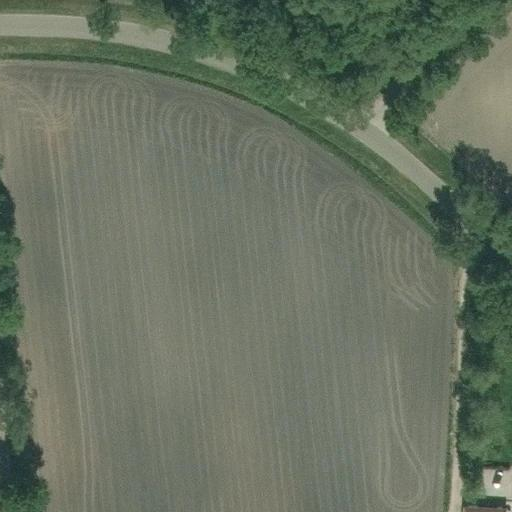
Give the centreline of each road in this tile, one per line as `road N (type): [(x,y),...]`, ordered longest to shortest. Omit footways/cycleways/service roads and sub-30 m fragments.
road 1 (tertiary): [(0,31),(177,47),(269,72),(365,132)]
road 2 (tertiary): [(511,248),(470,207),(365,132)]
